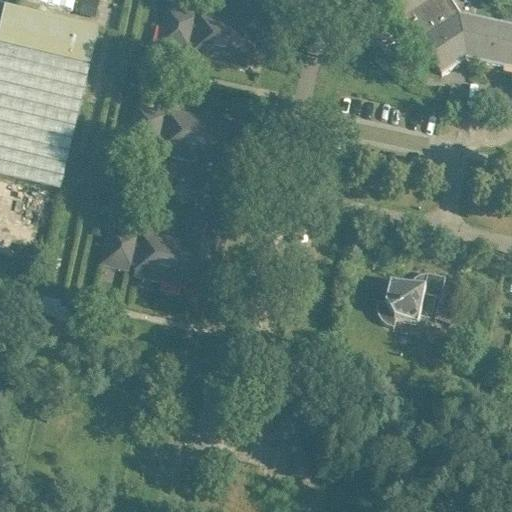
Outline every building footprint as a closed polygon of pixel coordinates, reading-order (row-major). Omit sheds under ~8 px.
[(20,0),(21,1),(71,13),(74,0),(20,0)] [(175,53),(186,55),(188,46),(195,48),(193,59),(247,71),(248,66),(259,68),(261,58),(266,59),(277,8),(268,6),(269,0),(241,0),(240,0),(234,0),(237,1),(232,24),(225,22),(202,17),(199,28),(192,27),(194,18),(166,11),(158,49),(175,53)] [(391,0),(404,19),(398,25),(402,35),(412,47),(419,42),(442,78),(467,62),(511,71),(511,27),(459,16),(448,0),(391,0)] [(83,1),(80,17),(91,19),(94,4),(83,1)] [(0,179),(60,194),(99,30),(5,8),(0,27),(0,179)] [(465,94),(451,90),(447,109),(461,112),(465,94)] [(213,276),(211,276),(213,265),(220,267),(230,224),(221,222),(225,203),(234,205),(243,161),(237,160),(239,149),(241,150),(245,130),(170,114),(168,125),(162,123),(164,115),(136,109),(128,146),(156,153),(157,145),(163,147),(161,157),(204,167),(198,195),(191,194),(191,195),(198,197),(194,215),(186,214),(186,215),(193,217),(187,245),(143,236),(141,247),(135,245),(137,238),(109,231),(100,269),(129,275),(130,267),(136,268),(134,279),(209,296),(213,276)] [(104,175),(100,195),(120,200),(124,180),(104,175)] [(435,324),(445,281),(427,278),(427,279),(423,278),(418,279),(415,282),(412,285),(411,289),(390,284),(385,306),(377,304),(377,306),(377,312),(378,319),(381,324),(386,328),(392,331),(392,330),(394,331),(396,323),(417,328),(419,320),(431,322),(435,301),(438,301),(434,324),(435,324)] [(299,451),(294,477),(309,481),(315,455),(299,451)]
